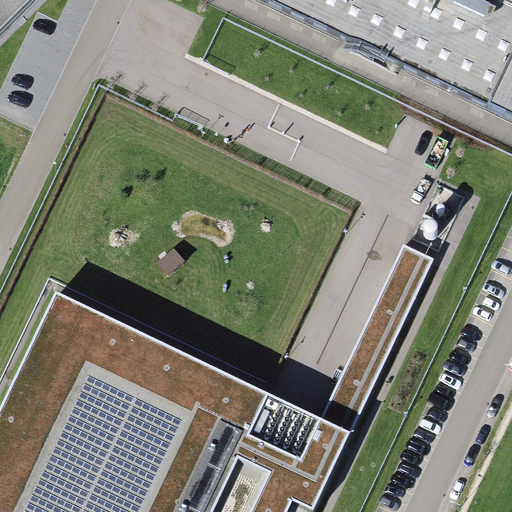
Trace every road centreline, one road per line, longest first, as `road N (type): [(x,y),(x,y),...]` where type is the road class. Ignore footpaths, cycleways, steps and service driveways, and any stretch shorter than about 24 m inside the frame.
road 1 (residential): [(114,0),(0,241)]
road 2 (residential): [(429,511),(511,337)]
